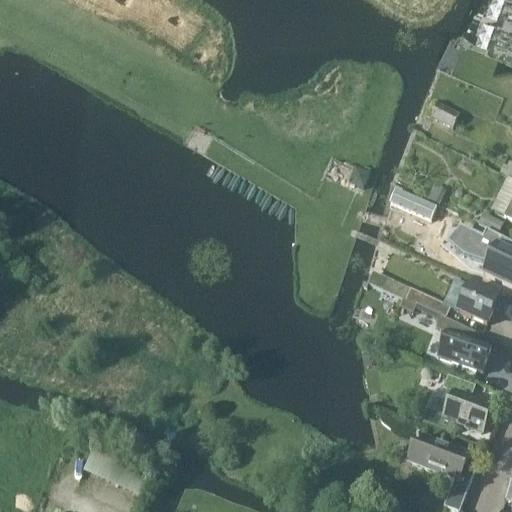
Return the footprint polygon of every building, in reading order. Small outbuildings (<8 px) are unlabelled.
[(437,107),(431,120),(452,131),(459,118),(437,107)] [(502,167),(498,175),(511,182),(511,166),(507,164),(505,168),(502,167)] [(431,192),(427,201),(440,208),(444,198),(431,192)] [(503,226),(482,216),(477,227),(497,238),(503,226)] [(511,245),(487,233),(483,240),(469,233),(455,250),(465,258),(488,266),(485,275),(484,277),(511,290),(511,245)] [(372,274),(367,286),(402,303),(415,308),(415,307),(445,320),(450,309),(443,306),(372,274)] [(444,305),(443,306),(450,309),(451,309),(458,313),(458,314),(486,327),(498,302),(469,289),(454,282),(444,305)] [(402,303),(399,311),(413,317),(415,311),(439,322),(436,330),(448,336),(442,350),(439,361),(451,364),(454,366),(466,370),(482,376),(491,351),(477,346),(480,337),(445,320),(415,307),(415,308),(402,303)] [(427,412),(422,426),(450,437),(455,425),(482,435),(488,417),(492,408),(470,400),(475,389),(448,378),(443,391),(446,392),(437,415),(427,412)] [(181,433),(170,427),(165,437),(176,443),(181,433)] [(469,455),(423,438),(421,443),(418,442),(417,446),(419,447),(411,466),(453,482),(443,509),(451,511),(459,511),(475,471),(465,467),(469,455)]
